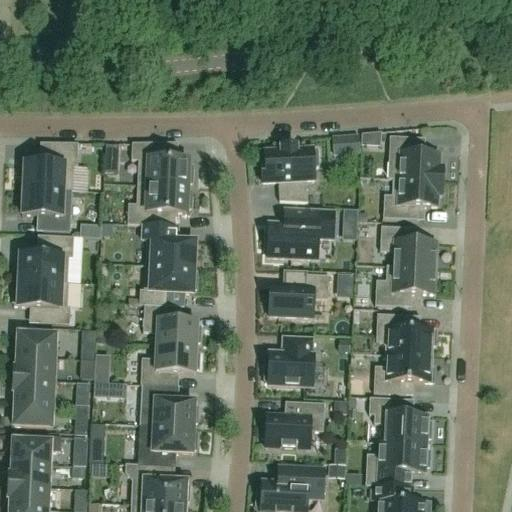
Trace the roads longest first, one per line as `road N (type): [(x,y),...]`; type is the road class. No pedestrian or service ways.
road 1 (residential): [(284,122),(454,109),(477,121),(463,511)]
road 2 (tertiary): [(511,33),(189,66),(0,70)]
road 3 (residential): [(237,511),(244,287),(234,125)]
road 4 (residential): [(0,126),(234,125)]
